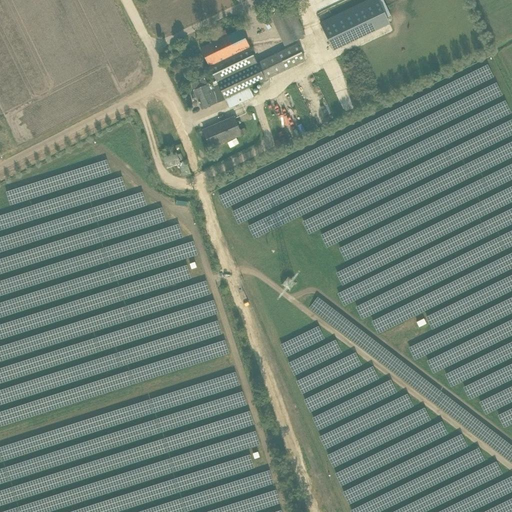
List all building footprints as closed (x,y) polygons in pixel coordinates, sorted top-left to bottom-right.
[(365,0),(320,22),(334,51),(362,37),(389,24),(389,23),(387,18),(377,0),(365,0)] [(306,36),(291,5),(270,16),(285,46),(306,36)] [(200,48),(209,67),(250,47),(241,29),(227,35),(225,30),(217,34),(220,39),(200,48)] [(257,63),(250,47),(209,67),(229,108),(254,97),(249,87),(265,79),(305,61),(297,44),(257,63)] [(192,84),(203,109),(216,103),(205,78),(192,84)] [(211,148),(246,133),(244,128),(240,130),(234,117),(203,130),(211,148)] [(186,161),(180,163),(177,154),(168,156),(167,152),(161,153),(163,158),(152,162),(156,175),(168,171),(168,172),(182,167),(183,168),(184,168),(186,175),(190,173),(186,161)]
